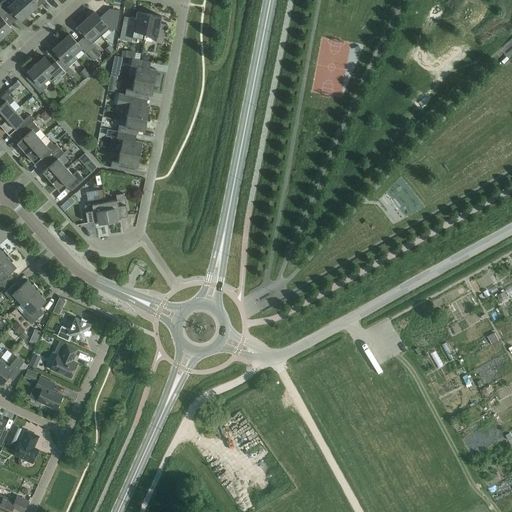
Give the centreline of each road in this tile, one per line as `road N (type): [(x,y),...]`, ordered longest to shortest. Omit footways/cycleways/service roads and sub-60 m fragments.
road 1 (residential): [(95,248),(121,249),(140,234),(184,6)]
road 2 (tertiary): [(276,358),(511,228)]
road 3 (unknown): [(354,315),(370,333),(425,360),(505,511)]
road 4 (secondary): [(224,232),(270,0)]
road 5 (track): [(143,511),(192,409),(248,375),(265,351)]
road 6 (tertiary): [(110,287),(76,271),(3,192)]
